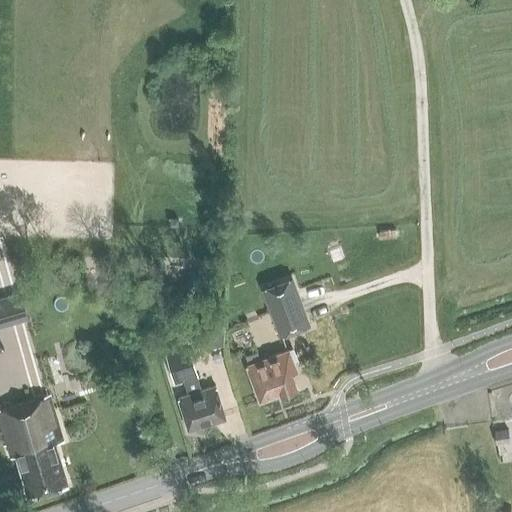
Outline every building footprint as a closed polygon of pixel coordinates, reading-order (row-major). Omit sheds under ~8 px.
[(263,286),(279,331),(305,322),(290,276),(263,286)] [(5,299),(0,300),(0,325),(12,322),(5,299)] [(201,391),(188,350),(165,357),(174,383),(183,381),(187,395),(180,398),(180,400),(179,400),(188,429),(224,418),(215,389),(214,387),(201,391)] [(293,389),(296,388),(288,366),(292,364),(287,350),(245,365),(259,401),(278,394),(278,395),(281,394),(284,396),(289,395),(291,393),(293,389)] [(15,456),(27,497),(67,485),(54,443),(62,439),(49,396),(0,410),(0,437),(3,446),(6,445),(10,458),(15,456)] [(509,442),(508,429),(495,431),(496,444),(509,442)]
